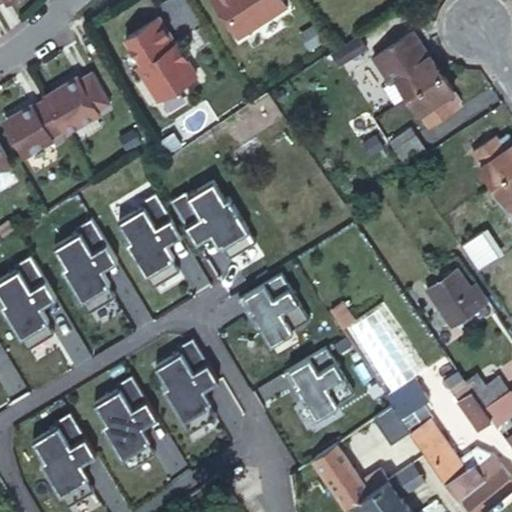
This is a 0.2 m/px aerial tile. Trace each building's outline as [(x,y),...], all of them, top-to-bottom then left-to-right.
[(211,0),(236,39),(285,8),(279,0),(211,0)] [(174,42),(158,16),(126,35),(141,61),(137,64),(157,97),(196,73),(185,56),(182,55),(179,51),(181,49),(176,40),(174,42)] [(338,44),(334,47),(327,52),(336,66),(359,51),(369,45),(359,31),(351,37),(338,44)] [(386,63),(407,95),(424,83),(441,71),(420,41),(386,63)] [(59,88),(45,96),(61,122),(63,126),(96,106),(94,102),(107,95),(89,65),(76,73),(73,70),(55,81),(59,88)] [(424,83),(407,95),(427,126),(453,109),(450,105),(460,99),(441,71),(424,83)] [(55,81),(41,89),(42,91),(45,96),(59,88),(55,81)] [(12,117),(4,122),(21,150),(50,132),(48,130),(61,122),(45,96),(42,91),(29,100),(27,97),(7,109),(12,117)] [(7,109),(0,113),(0,114),(4,122),(12,117),(7,109)] [(470,151),(495,133),(487,123),(458,143),(474,167),(478,165),(470,151)] [(411,126),(388,141),(406,166),(428,151),(411,126)] [(491,183),(511,168),(511,141),(505,132),(498,138),(495,133),(470,151),(478,165),(491,183)] [(511,168),(491,183),(502,200),(501,203),(497,206),(505,218),(511,212),(511,168)] [(220,243),(227,254),(253,238),(227,196),(223,198),(212,179),(187,194),(185,192),(170,201),(195,242),(209,233),(216,245),(220,243)] [(166,242),(180,233),(156,192),(140,201),(141,203),(116,218),(128,238),(124,240),(150,283),(176,267),(169,256),(173,254),(166,242)] [(76,227),(77,229),(52,244),(64,263),(60,266),(86,308),(112,293),(105,282),(109,280),(101,267),(116,258),(92,218),(76,227)] [(40,304),(55,295),(30,255),(15,264),(16,266),(0,275),(0,296),(2,300),(0,301),(0,305),(24,345),(51,330),(44,319),(47,316),(40,304)] [(479,289),(463,266),(462,267),(475,285),(471,289),(457,270),(427,291),(452,327),(488,303),(478,290),(479,289)] [(279,270),(237,296),(246,311),(249,309),(257,323),(269,342),(291,329),(290,326),(307,316),(279,270)] [(249,309),(246,311),(254,325),(257,323),(249,309)] [(344,332),(386,394),(415,374),(419,371),(377,310),(344,332)] [(203,387),(217,379),(193,338),(178,347),(179,350),(154,365),(166,384),(162,386),(187,428),(214,413),(207,401),(210,399),(203,387)] [(325,345),(282,370),(292,385),(295,384),(303,398),(315,417),(337,403),(336,401),(353,391),(325,345)] [(474,371),(466,378),(480,399),(484,404),(502,392),(493,378),(482,384),(474,371)] [(142,424),(156,415),(132,374),(116,384),(118,386),(93,401),(104,420),(101,423),(126,465),(152,449),(145,438),(149,436),(142,424)] [(415,374),(386,394),(392,402),(419,442),(439,428),(422,403),(431,397),(415,374)] [(466,378),(463,375),(450,383),(485,436),(499,427),(492,415),(486,406),(484,404),(480,399),(466,378)] [(292,385),(300,400),(303,398),(295,384),(292,385)] [(486,406),(492,415),(511,400),(511,397),(508,391),(486,406)] [(511,400),(492,415),(499,427),(500,428),(511,420),(511,400)] [(80,461),(95,452),(70,411),(55,421),(57,423),(32,438),(43,457),(39,460),(65,502),(91,486),(84,475),(88,473),(80,461)] [(443,479),(458,500),(463,496),(472,511),(477,511),(511,483),(511,477),(491,450),(476,446),(459,458),(440,434),(425,444),(449,476),(443,479)] [(343,507),(348,504),(367,491),(334,442),(310,458),(343,507)] [(387,477),(367,491),(348,504),(353,511),(377,511),(400,496),(387,477)] [(410,511),(400,496),(377,511),(410,511)]
